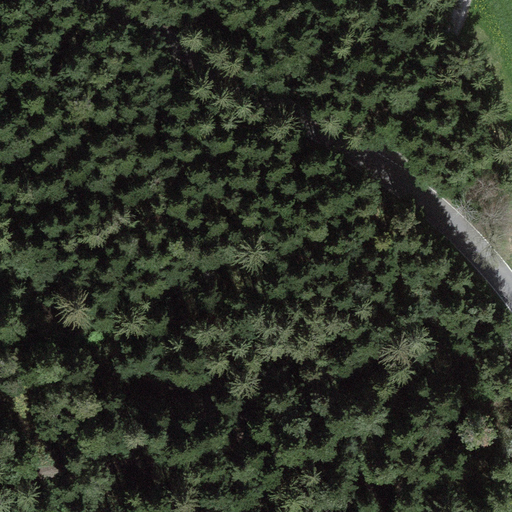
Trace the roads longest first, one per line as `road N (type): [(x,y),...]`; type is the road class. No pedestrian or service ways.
road 1 (unclassified): [(83,0),(395,180),(511,300)]
road 2 (track): [(406,511),(245,410),(40,301),(0,270)]
road 3 (track): [(0,463),(163,444),(245,410)]
